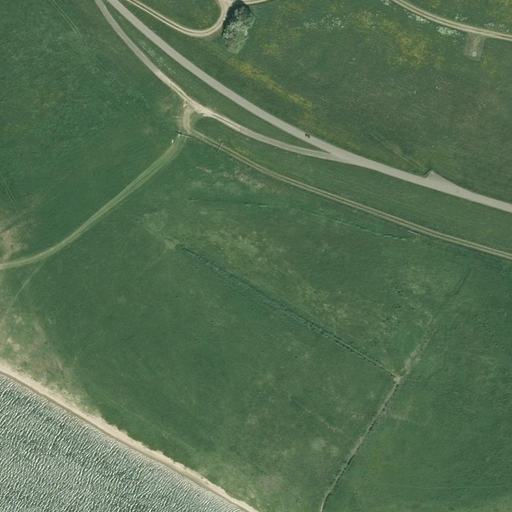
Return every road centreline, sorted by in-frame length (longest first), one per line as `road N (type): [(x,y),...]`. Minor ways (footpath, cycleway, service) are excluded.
road 1 (unclassified): [(511,208),(349,157),(277,122),(205,79),(112,0)]
road 2 (track): [(349,157),(269,142),(193,103)]
road 3 (track): [(193,103),(130,47),(97,0)]
road 4 (track): [(128,0),(198,35),(220,25),(218,0)]
